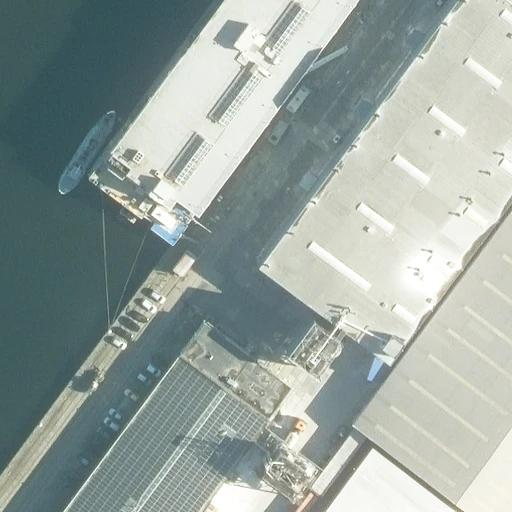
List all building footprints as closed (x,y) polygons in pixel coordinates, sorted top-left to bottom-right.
[(511,511),(511,0),(447,0),(255,259),(270,270),(386,356),(511,186),(511,204),(351,422),(355,425),(472,511),(511,511)] [(281,279),(270,270),(264,277),(275,286),(281,279)] [(195,511),(266,417),(267,418),(268,417),(267,416),(290,384),(214,329),(215,328),(214,327),(213,328),(204,321),(203,320),(180,351),(179,351),(178,352),(179,352),(60,511),(195,511)] [(348,346),(357,335),(351,330),(342,341),(348,346)] [(463,511),(371,444),(320,511),(463,511)]
